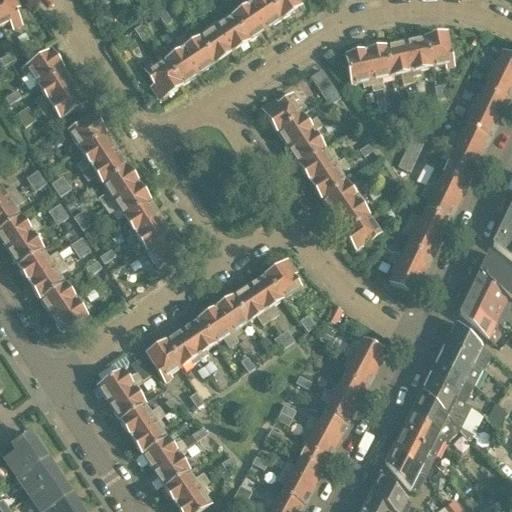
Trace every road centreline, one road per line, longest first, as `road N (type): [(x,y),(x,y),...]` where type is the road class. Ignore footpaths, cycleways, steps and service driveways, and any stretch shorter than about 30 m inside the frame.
road 1 (residential): [(225,95),(374,16),(471,12),(511,29)]
road 2 (residential): [(56,388),(235,265)]
road 3 (residential): [(420,333),(511,146)]
road 4 (residential): [(328,511),(420,333)]
road 5 (residential): [(420,333),(364,309),(297,227)]
road 6 (residential): [(145,141),(59,0)]
road 7 (residential): [(235,265),(145,141)]
road 8 (residential): [(225,95),(297,227)]
road 9 (residential): [(135,511),(56,388)]
